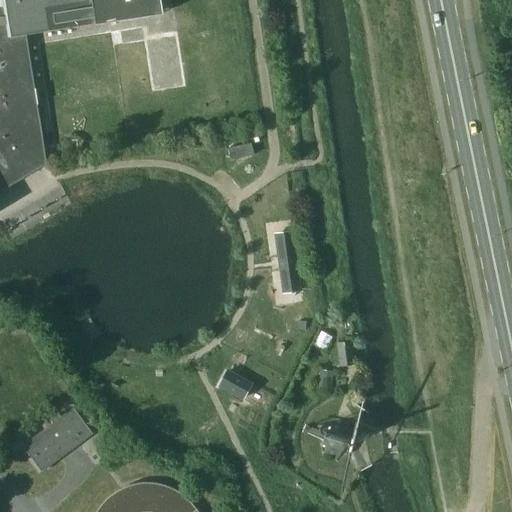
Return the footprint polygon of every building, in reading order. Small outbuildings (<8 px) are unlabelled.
[(0,0),(0,193),(47,165),(27,34),(95,23),(95,25),(115,22),(112,4),(142,0),(0,0)] [(293,234),(275,236),(283,292),(300,290),(293,234)] [(337,344),(340,367),(355,365),(352,342),(337,344)] [(321,371),(319,393),(330,394),(333,372),(321,371)] [(240,399),(249,382),(231,372),(222,388),(240,399)] [(42,473),(93,435),(73,408),(23,446),(42,473)] [(325,456),(354,453),(351,424),(322,428),(325,456)]
